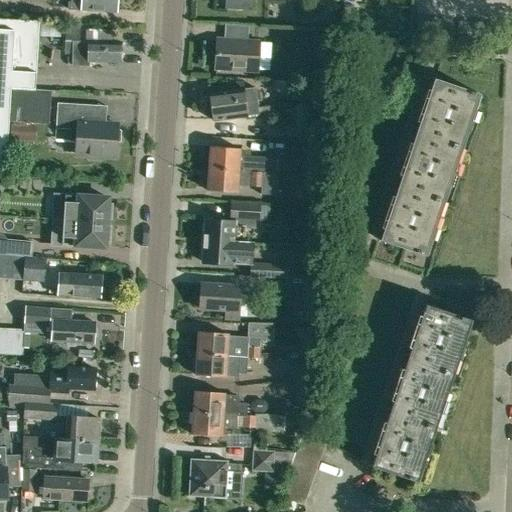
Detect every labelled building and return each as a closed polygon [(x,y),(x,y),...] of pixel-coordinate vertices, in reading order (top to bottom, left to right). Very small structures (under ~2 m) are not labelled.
[(116,0),(68,0),(68,10),(82,11),(82,10),(116,11),(116,0)] [(225,0),(225,9),(252,13),(253,2),(240,0),(225,0)] [(10,90),(33,91),(34,69),(35,69),(37,23),(39,23),(0,20),(0,171),(5,172),(7,140),(10,90)] [(88,42),(78,42),(79,27),(65,27),(64,55),(72,56),(72,66),(88,67),(88,62),(119,63),(120,43),(116,43),(116,33),(88,32),(88,42)] [(314,38),(313,50),(337,51),(338,39),(314,38)] [(217,40),(215,70),(257,73),(259,43),(217,40)] [(434,80),(415,134),(461,149),(479,95),(434,80)] [(243,89),(209,94),(211,104),(208,107),(209,116),(212,118),(213,121),(247,117),(247,116),(258,115),(255,88),(243,90),(243,89)] [(10,90),(7,140),(30,141),(31,124),(45,125),(46,91),(33,91),(10,90)] [(106,107),(99,106),(57,103),(56,129),(70,130),(70,138),(72,141),(76,142),(75,155),(87,155),(89,159),(100,160),(102,156),(115,157),(116,144),(120,142),(120,131),(117,129),(117,125),(105,124),(106,107)] [(443,203),(461,149),(415,134),(397,188),(443,203)] [(320,173),(335,174),(337,148),(322,146),(320,173)] [(209,169),(278,174),(279,163),(279,158),(239,156),(240,149),(210,147),(209,169)] [(238,186),(261,188),(261,195),(277,196),(278,174),(209,169),(207,191),(237,193),(237,189),(238,186)] [(314,180),(313,203),(328,204),(329,180),(314,180)] [(433,233),(443,203),(397,188),(382,233),(379,241),(425,256),(433,233)] [(54,220),(63,221),(107,223),(107,219),(111,220),(112,205),(108,205),(109,199),(56,195),(54,220)] [(227,220),(257,221),(258,206),(228,205),(227,220)] [(107,223),(63,221),(54,220),(53,235),(52,245),(105,248),(106,242),(110,242),(111,228),(107,227),(107,223)] [(205,233),(204,242),(243,244),(244,227),(234,227),(234,223),(206,221),(205,233)] [(6,240),(5,254),(32,257),(33,243),(6,240)] [(243,244),(204,242),(203,262),(232,264),(232,262),(251,263),(252,245),(243,244)] [(0,279),(11,280),(13,257),(3,256),(0,279)] [(11,280),(22,281),(24,258),(13,257),(11,280)] [(45,260),(24,258),(22,281),(43,283),(45,260)] [(251,264),(250,278),(286,280),(288,266),(251,264)] [(60,274),(59,296),(98,298),(100,276),(60,274)] [(304,280),(301,322),(325,323),(327,281),(304,280)] [(202,285),(200,309),(228,311),(228,310),(239,311),(240,288),(230,287),(202,285)] [(407,360),(452,376),(471,321),(425,306),(407,360)] [(27,308),(26,325),(49,326),(50,310),(27,308)] [(53,321),(52,341),(62,342),(62,343),(65,343),(68,347),(74,347),(78,344),(92,345),(92,340),(96,337),(97,330),(93,326),(93,323),(64,321),(53,321)] [(290,380),(313,377),(313,363),(318,362),(320,325),(309,325),(308,353),(302,353),(302,364),(289,366),(290,380)] [(11,330),(1,329),(0,348),(0,354),(10,355),(11,330)] [(11,330),(10,355),(22,356),(22,330),(11,330)] [(228,334),(198,332),(197,354),(238,357),(247,358),(259,359),(259,347),(260,339),(228,337),(228,334)] [(225,378),(225,377),(237,377),(237,373),(246,373),(247,358),(238,357),(197,354),(195,376),(225,378)] [(389,414),(434,429),(452,376),(407,360),(389,414)] [(50,372),(49,393),(67,394),(67,389),(92,391),(93,369),(67,368),(67,373),(50,372)] [(314,380),(294,383),(297,406),(317,404),(314,380)] [(8,391),(8,402),(44,405),(45,393),(8,391)] [(192,413),(236,416),(242,416),(245,416),(245,415),(246,405),(246,403),(237,402),(237,397),(224,396),(224,394),(194,392),(192,413)] [(55,407),(47,406),(28,405),(24,404),(23,417),(27,417),(47,418),(55,418),(55,417),(55,407)] [(236,416),(192,413),(191,435),(221,437),(222,429),(235,430),(235,427),(236,416)] [(389,414),(371,467),(417,482),(434,429),(389,414)] [(242,416),(242,427),(255,428),(256,416),(245,415),(245,416),(242,416)] [(55,418),(54,427),(54,439),(97,441),(98,419),(55,417),(55,418)] [(97,441),(54,439),(26,438),(23,470),(32,471),(32,452),(37,452),(43,460),(96,463),(97,441)] [(301,438),(297,450),(320,458),(325,446),(301,438)] [(253,450),(251,472),(273,473),(274,452),(253,450)] [(316,470),(320,458),(297,450),(292,461),(316,470)] [(205,506),(205,498),(226,499),(227,484),(239,485),(239,474),(240,465),(228,464),(229,461),(190,459),(188,497),(204,498),(204,506),(205,506)] [(312,482),(316,470),(292,461),(288,473),(312,482)] [(35,491),(36,472),(24,472),(24,490),(35,491)] [(308,493),(312,482),(288,473),(284,485),(308,493)] [(85,502),(87,480),(44,477),(43,500),(85,502)] [(308,493),(284,485),(279,497),(303,506),(308,493)]
